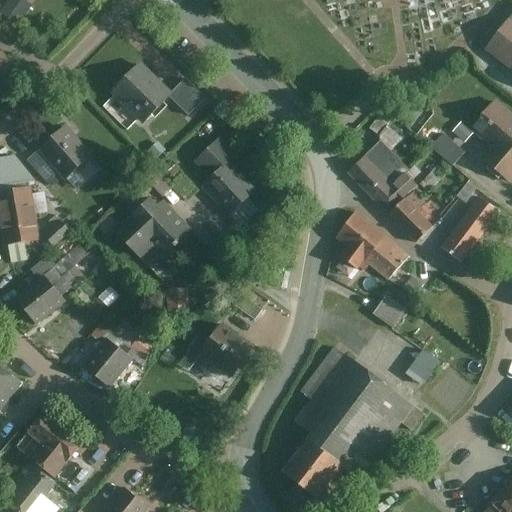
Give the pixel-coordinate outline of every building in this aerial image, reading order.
[(34,2),(31,0),(11,0),(6,9),(22,20),(34,2)] [(511,11),(485,44),(511,66),(511,11)] [(0,81),(16,59),(0,48),(0,81)] [(210,96),(188,75),(170,93),(135,59),(106,88),(145,126),(173,96),(192,114),(210,96)] [(511,183),(511,112),(494,98),(472,127),(464,121),(457,130),(471,141),(479,131),(503,150),(489,167),(511,185),(511,183)] [(383,139),(392,148),(408,136),(391,124),(399,113),(388,105),(371,128),(383,139)] [(93,154),(59,122),(27,156),(49,177),(57,168),(69,179),(93,154)] [(438,147),(459,163),(469,149),(448,133),(438,147)] [(237,155),(215,135),(195,158),(214,175),(202,187),(230,213),(255,185),(230,163),(237,155)] [(346,174),(386,215),(415,190),(424,181),(392,148),(383,139),(346,174)] [(18,155),(0,157),(0,220),(3,243),(9,242),(8,262),(31,261),(30,242),(42,241),(38,213),(51,213),(49,191),(35,194),(33,181),(39,180),(18,155)] [(442,219),(415,190),(386,215),(415,245),(442,219)] [(205,234),(160,194),(123,235),(150,259),(163,246),(181,262),(205,234)] [(500,212),(480,196),(442,246),(462,261),(500,212)] [(363,260),(366,262),(385,237),(354,212),(333,238),(347,249),(340,258),(355,270),(363,260)] [(410,257),(385,237),(366,262),(390,282),(410,257)] [(93,252),(83,241),(58,263),(50,254),(33,269),(42,279),(19,300),(40,323),(70,297),(64,291),(86,272),(79,264),(93,252)] [(171,287),(172,309),(195,308),(194,286),(171,287)] [(409,309),(390,297),(379,314),(398,326),(409,309)] [(112,327),(105,321),(95,334),(101,339),(112,327)] [(257,347),(220,322),(200,352),(238,376),(257,347)] [(154,342),(143,335),(134,348),(144,355),(154,342)] [(110,341),(88,370),(112,387),(133,358),(110,341)] [(446,362),(427,348),(411,372),(429,385),(446,362)] [(429,412),(338,349),(308,393),(317,399),(299,425),(317,437),(291,475),(328,500),(356,459),(374,472),(407,425),(416,431),(429,412)] [(0,408),(23,380),(0,360),(0,408)] [(89,439),(50,409),(33,430),(53,446),(41,461),(60,476),(89,439)] [(59,483),(37,467),(6,509),(10,511),(61,511),(46,501),(59,483)] [(511,511),(511,484),(487,511),(511,511)] [(154,511),(138,496),(122,511),(154,511)]
